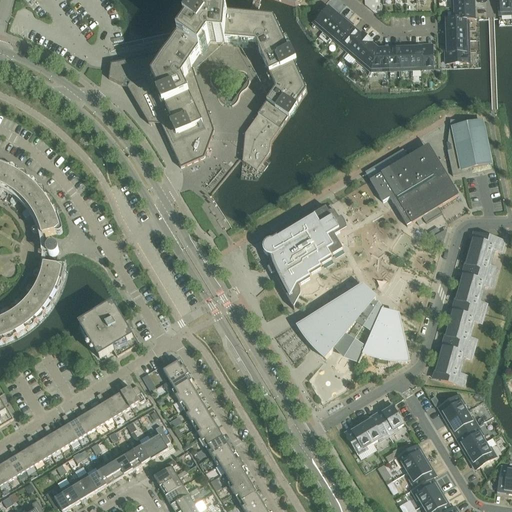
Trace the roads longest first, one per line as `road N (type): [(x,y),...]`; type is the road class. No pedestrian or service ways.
road 1 (tertiary): [(161,223),(293,445)]
road 2 (tertiary): [(305,437),(173,216)]
road 3 (tertiary): [(173,216),(115,125),(82,94),(0,48)]
road 4 (tertiary): [(0,66),(72,104),(104,133),(161,223)]
road 5 (residential): [(511,224),(458,232),(420,367),(399,381)]
road 6 (residential): [(278,511),(176,342)]
road 7 (residential): [(0,447),(166,347)]
road 8 (residential): [(506,511),(470,499),(399,381)]
road 9 (residential): [(110,252),(57,174),(0,131)]
